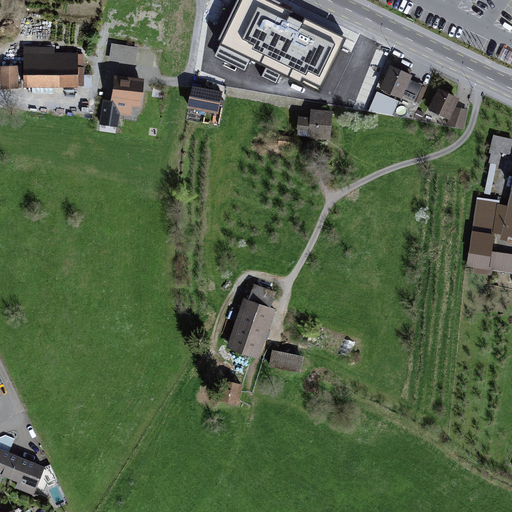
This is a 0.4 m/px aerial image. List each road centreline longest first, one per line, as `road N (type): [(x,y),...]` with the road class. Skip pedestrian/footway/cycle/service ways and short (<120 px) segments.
road 1 (track): [(274,335),(288,285),(333,198),(463,143),(483,75)]
road 2 (primary): [(328,0),(511,89)]
